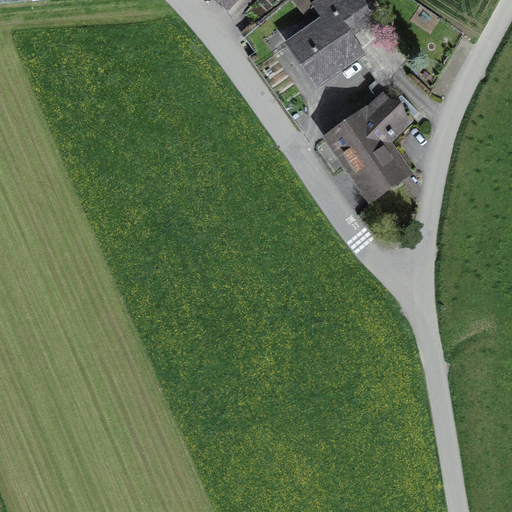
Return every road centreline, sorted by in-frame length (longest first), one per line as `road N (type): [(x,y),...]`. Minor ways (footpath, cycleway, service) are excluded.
road 1 (unclassified): [(414,299),(182,0)]
road 2 (unclassified): [(414,299),(446,135),(511,3)]
road 3 (unclassified): [(460,511),(414,299)]
